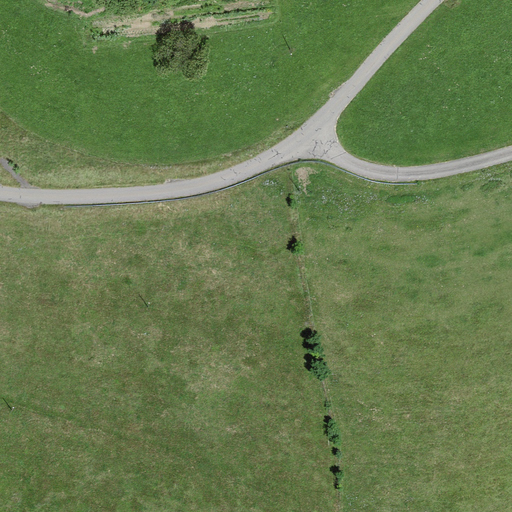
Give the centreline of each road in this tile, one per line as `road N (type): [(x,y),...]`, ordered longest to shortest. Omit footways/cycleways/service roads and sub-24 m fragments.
road 1 (unclassified): [(0,193),(144,193),(236,174),(300,142),(432,0)]
road 2 (track): [(300,142),(390,174),(511,151)]
